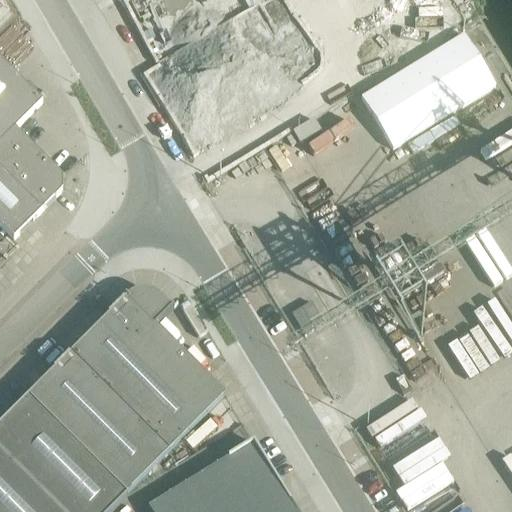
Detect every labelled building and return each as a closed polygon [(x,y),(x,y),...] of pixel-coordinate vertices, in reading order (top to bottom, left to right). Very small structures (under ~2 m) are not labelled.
[(0,228),(13,242),(60,195),(60,194),(62,193),(62,179),(56,173),(48,164),(15,132),(42,105),(0,62),(0,228)] [(204,163),(198,183),(246,160),(241,148),(238,156),(230,160),(224,149),(205,143),(213,116),(202,94),(192,90),(186,93),(171,89),(165,76),(166,74),(160,76),(151,73),(193,160),(204,163)] [(293,134),(300,145),(321,133),(314,121),(293,134)] [(126,300),(28,398),(126,497),(225,397),(156,328),(173,310),(173,309),(171,311),(159,299),(158,297),(155,296),(151,294),(149,293),(145,293),(143,292),(138,293),(136,293),(134,294),(132,295),(131,296),(129,298),(127,299),(125,298),(124,299),(126,300)] [(303,331),(323,325),(316,303),(296,310),(303,331)] [(0,454),(57,511),(112,511),(127,497),(126,497),(28,398),(25,401),(0,425),(0,454)] [(194,481),(149,509),(150,511),(294,511),(253,445),(194,481)] [(0,511),(57,511),(0,454),(0,511)]
